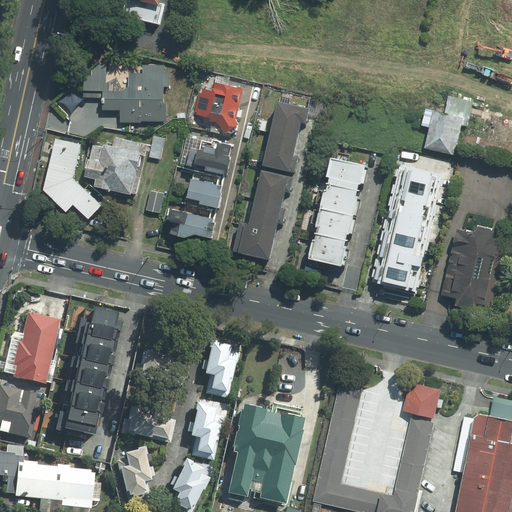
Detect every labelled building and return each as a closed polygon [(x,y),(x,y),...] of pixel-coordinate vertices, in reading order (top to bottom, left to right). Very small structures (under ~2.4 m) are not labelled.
[(165,2),(165,0),(117,0),(114,17),(164,27),(169,3),(165,2)] [(106,66),(85,66),(85,98),(104,98),(104,110),(120,110),(120,121),(168,121),(168,87),(171,87),(171,72),(167,72),(167,62),(143,62),(143,72),(129,72),(129,89),(106,89),(106,66)] [(204,92),(201,92),(195,115),(223,121),(220,131),(239,135),(243,118),(238,117),(244,90),(229,86),(230,78),(219,76),(216,91),(205,88),(204,92)] [(314,107),(282,100),(266,165),(299,173),(303,157),(298,156),(306,121),(311,122),(314,107)] [(449,115),(427,109),(422,125),(430,128),(425,148),(455,156),(463,128),(482,133),(485,123),(473,119),(476,108),(453,101),(449,115)] [(104,147),(96,145),(88,176),(100,179),(98,186),(133,195),(134,192),(138,193),(142,177),(138,176),(143,155),(147,157),(148,152),(151,153),(150,157),(162,160),(167,138),(154,135),(151,145),(117,137),(115,146),(110,145),(104,147)] [(83,143),(58,138),(47,191),(70,213),(78,205),(92,219),(104,206),(76,178),(83,143)] [(208,152),(204,151),(202,163),(212,165),(210,173),(228,177),(229,174),(232,172),(236,157),(228,155),(230,143),(221,141),(219,149),(210,147),(208,152)] [(374,165),(335,156),(312,257),(349,265),(353,249),(348,248),(352,231),(359,233),(367,198),(362,197),(365,185),(369,186),(374,165)] [(440,212),(448,172),(402,163),(391,217),(399,218),(397,230),(390,228),(384,257),(389,258),(387,268),(381,267),(378,281),(421,290),(428,258),(436,259),(446,213),(440,212)] [(297,177),(268,170),(255,224),(245,222),(238,251),(275,259),(283,226),(287,227),(291,209),(286,207),(290,190),(294,191),(297,177)] [(227,185),(196,178),(191,197),(203,200),(202,206),(221,211),(227,185)] [(162,214),(166,194),(152,190),(148,210),(162,214)] [(220,220),(176,210),(173,220),(176,220),(173,233),(190,237),(201,234),(216,237),(220,220)] [(498,231),(478,226),(477,231),(460,227),(444,294),(462,298),(460,305),(479,310),(481,303),(493,306),(507,248),(502,246),(503,239),(497,237),(498,231)] [(119,312),(94,306),(90,322),(83,320),(77,341),(85,342),(81,356),(75,354),(72,367),(81,369),(77,381),(68,379),(65,391),(73,393),(70,404),(62,402),(59,417),(66,419),(64,429),(92,436),(110,362),(107,362),(119,312)] [(48,384),(61,319),(28,313),(24,334),(12,331),(4,372),(14,374),(13,377),(48,384)] [(233,344),(213,339),(205,374),(213,376),(210,388),(227,392),(230,377),(233,378),(237,360),(230,358),(233,344)] [(173,357),(144,351),(141,363),(136,362),(133,377),(170,386),(172,376),(185,379),(188,365),(172,361),(173,357)] [(364,386),(340,381),(314,500),(367,511),(415,511),(437,419),(431,417),(438,387),(411,381),(404,410),(414,412),(397,484),(387,482),(385,492),(343,482),(364,386)] [(38,393),(0,384),(0,386),(0,431),(31,439),(34,427),(30,426),(38,393)] [(218,406),(199,402),(192,435),(196,436),(192,455),(213,460),(217,440),(221,441),(223,430),(219,430),(221,423),(215,421),(218,406)] [(290,503),(308,417),(246,404),(228,490),(290,503)] [(127,421),(125,420),(122,432),(171,443),(176,421),(141,413),(142,409),(131,406),(127,421)] [(511,422),(475,416),(457,511),(511,511),(511,510),(511,422)] [(127,457),(116,460),(126,498),(150,492),(147,480),(153,479),(145,447),(126,452),(127,457)] [(15,452),(0,450),(0,475),(7,476),(5,493),(14,494),(13,497),(41,500),(40,504),(55,506),(54,511),(64,511),(87,511),(88,507),(91,507),(92,500),(99,501),(101,483),(94,482),(95,474),(92,473),(92,469),(38,464),(38,462),(23,460),(24,456),(15,456),(15,452)] [(205,467),(187,458),(170,488),(177,492),(172,502),(188,510),(191,504),(194,505),(203,489),(205,491),(212,477),(202,472),(205,467)]
